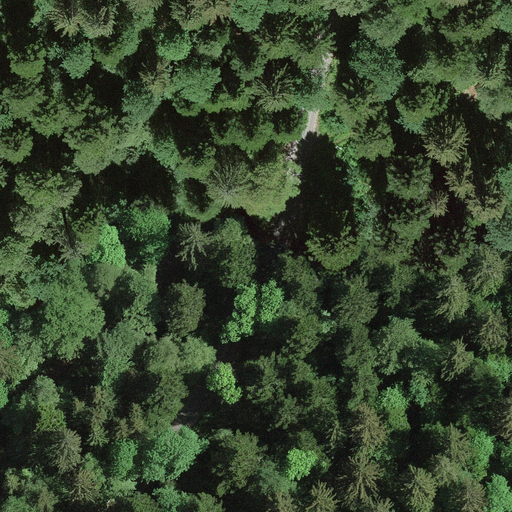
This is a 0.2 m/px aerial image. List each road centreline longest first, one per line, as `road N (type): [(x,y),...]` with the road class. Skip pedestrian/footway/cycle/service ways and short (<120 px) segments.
road 1 (unclassified): [(132,511),(307,125),(340,0)]
road 2 (track): [(290,163),(0,408)]
